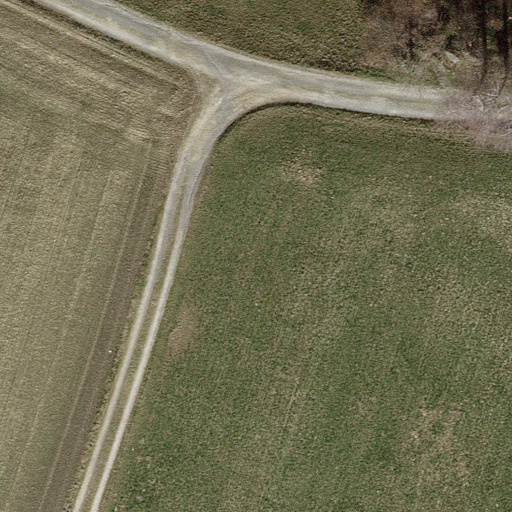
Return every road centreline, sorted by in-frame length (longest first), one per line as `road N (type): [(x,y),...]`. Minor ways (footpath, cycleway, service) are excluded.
road 1 (track): [(241,75),(204,143),(85,511)]
road 2 (track): [(241,75),(413,108),(511,108)]
road 3 (track): [(67,0),(241,75)]
